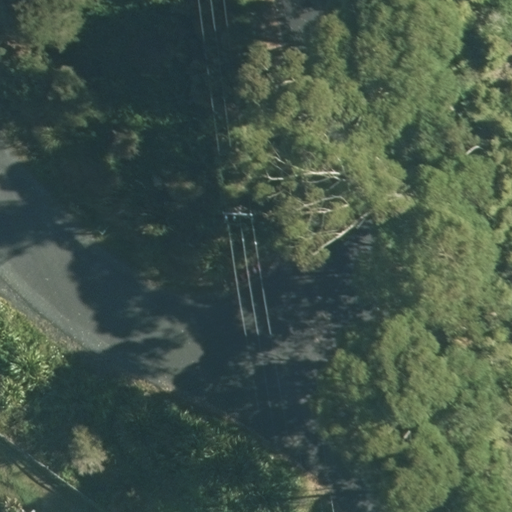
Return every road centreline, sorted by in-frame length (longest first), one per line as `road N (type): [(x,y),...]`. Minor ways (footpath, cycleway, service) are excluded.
road 1 (residential): [(368,357),(257,379),(154,353),(46,253),(0,165)]
road 2 (unclassified): [(316,0),(368,357)]
road 3 (unclassified): [(368,357),(399,511)]
